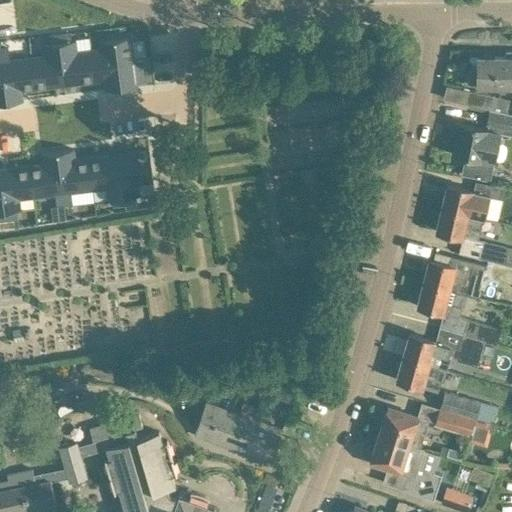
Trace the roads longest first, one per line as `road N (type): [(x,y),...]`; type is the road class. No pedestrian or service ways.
road 1 (residential): [(305,511),(370,331),(432,13)]
road 2 (residential): [(190,18),(432,13)]
road 3 (residential): [(99,112),(188,101),(190,18)]
